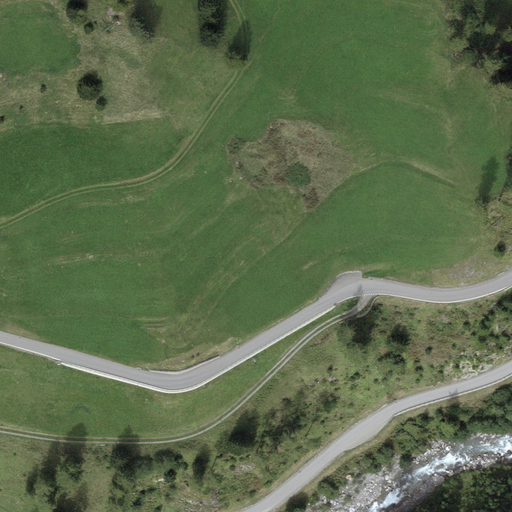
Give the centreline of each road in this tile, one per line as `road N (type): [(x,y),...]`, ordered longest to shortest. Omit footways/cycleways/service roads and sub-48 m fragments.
road 1 (unclassified): [(511,277),(449,295),(357,286),(182,380),(0,335)]
road 2 (track): [(365,286),(363,308),(314,331),(199,431),(108,441),(0,429)]
road 3 (unclassified): [(252,511),(382,413),(511,366)]
